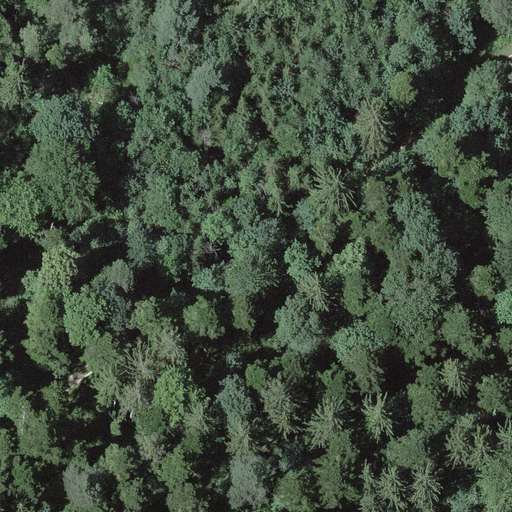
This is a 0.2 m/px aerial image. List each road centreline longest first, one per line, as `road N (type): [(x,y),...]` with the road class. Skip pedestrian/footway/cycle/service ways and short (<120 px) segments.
road 1 (track): [(511,59),(0,427)]
road 2 (track): [(460,0),(0,143)]
road 3 (track): [(260,511),(511,349)]
